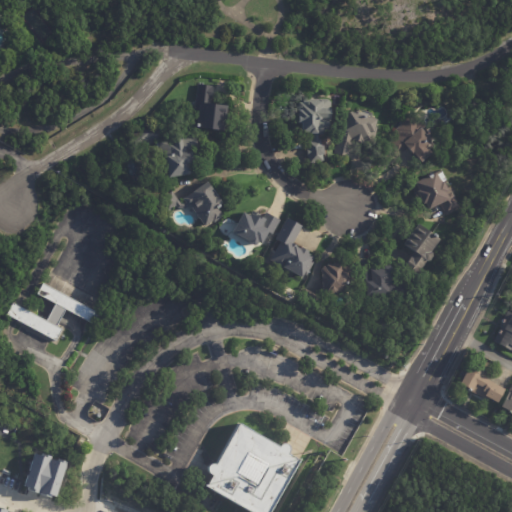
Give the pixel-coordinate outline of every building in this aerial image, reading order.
[(231,106),(228,132),(198,128),(198,124),(199,124),(200,116),(195,116),(199,84),(214,86),(212,104),(231,106)] [(334,109),(333,119),(332,119),(331,130),(327,130),(327,135),(320,135),(319,139),(323,140),(322,146),(326,146),(326,155),(325,155),(324,163),(310,162),(311,155),(308,155),(309,141),(315,142),(315,134),(311,134),(312,133),(305,132),(305,124),(301,123),(302,98),(330,100),(332,103),(332,109),(334,109)] [(374,114),(373,118),(382,120),(375,147),(355,141),(350,158),(335,154),(345,118),(349,120),(352,112),(360,115),(361,110),(374,114)] [(431,148),(436,153),(424,164),(410,147),(399,157),(388,145),(398,136),(395,133),(398,130),(397,130),(402,125),(401,124),(412,114),(434,140),(431,142),(434,145),(431,148)] [(148,144),(132,156),(125,146),(131,142),(129,139),(144,127),(147,130),(159,131),(158,142),(148,144)] [(192,175),(171,178),(170,176),(165,177),(160,142),(198,136),(200,153),(195,154),(198,173),(192,174),(192,175)] [(439,173),(444,182),(446,181),(452,192),(453,191),(461,207),(447,215),(441,204),(431,209),(427,202),(425,203),(419,190),(421,189),(417,183),(430,176),(435,173),(435,174),(439,172),(439,173)] [(215,195),(217,197),(219,196),(224,203),(222,205),(223,206),(219,209),(223,214),(222,214),(223,216),(214,222),(213,220),(206,226),(191,205),(186,209),(178,208),(176,205),(169,210),(161,198),(172,190),(181,203),(184,203),(186,202),(184,199),(209,182),(214,189),(213,190),(215,195)] [(267,213),(280,220),(272,234),(269,233),(261,247),(257,245),(255,246),(251,243),(250,241),(234,232),(245,213),(251,216),(252,214),(259,217),(260,216),(263,217),(266,212),(267,213)] [(294,245),(303,250),(304,249),(312,253),(311,255),(316,258),(313,262),(315,263),(307,278),(305,277),(304,279),(286,269),(284,274),(274,268),(276,263),(272,260),(282,243),(277,240),(289,219),(304,228),(294,245)] [(419,225),(434,236),(436,234),(440,238),(439,239),(441,241),(431,253),(433,254),(434,257),(431,262),(426,262),(414,278),(402,269),(415,252),(404,244),(419,225)] [(376,260),(377,271),(385,270),(387,268),(392,267),(396,270),(401,270),(403,304),(386,305),(385,296),(361,298),(359,261),(376,260)] [(345,263),(346,265),(352,265),(353,291),(339,292),(337,296),(330,296),(327,293),(323,294),(322,270),(324,267),(328,267),(328,265),(334,265),(334,264),(338,264),(339,262),(341,261),(343,261),(345,263)] [(44,284),(98,313),(92,324),(65,309),(56,326),(61,329),(55,340),(7,314),(13,303),(46,321),(55,303),(37,293),(42,283),(44,284)] [(321,302),(315,311),(299,301),(306,291),(321,301),(321,302)] [(511,352),(511,354),(493,342),(502,328),(499,326),(509,310),(511,312),(511,352)] [(492,383),(504,389),(496,403),(488,398),(490,395),(485,392),(487,390),(479,386),(475,394),(470,392),(471,390),(463,385),(473,367),(475,368),(478,363),(487,368),(485,373),(486,374),(484,378),(492,383)] [(511,414),(502,409),(511,389),(511,414)] [(287,444),(289,446),(291,448),(291,451),(289,454),(299,459),(301,458),(271,511),(250,511),(205,486),(207,485),(212,476),(209,474),(208,472),(207,470),(208,467),(209,466),(211,464),(213,464),(216,465),(239,424),(280,446),(281,445),(283,444),(286,444),(287,444)] [(67,463),(33,452),(22,488),(55,498),(67,463)]
